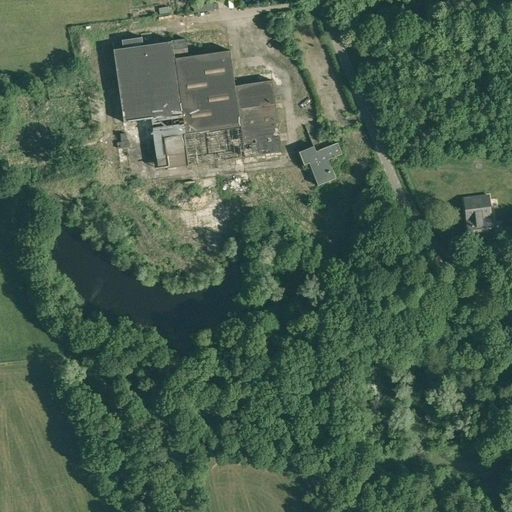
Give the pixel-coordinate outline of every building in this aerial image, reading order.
[(123,47),(113,48),(113,50),(123,123),(146,120),(151,119),(157,160),(157,166),(158,168),(186,164),(186,165),(282,152),(272,80),(235,85),(229,50),(188,56),(185,39),(185,37),(142,44),(141,36),(122,39),(123,47)] [(319,118),(309,119),(310,128),(298,129),(299,138),(310,137),(309,133),(320,132),(319,118)] [(127,141),(126,133),(119,134),(121,142),(116,142),(117,149),(129,147),(128,141),(127,141)] [(342,154),(337,143),(316,151),(314,146),(299,152),(304,165),(309,163),(318,185),(336,178),(328,159),(342,154)] [(469,240),(493,237),(488,196),(463,199),(469,240)]
